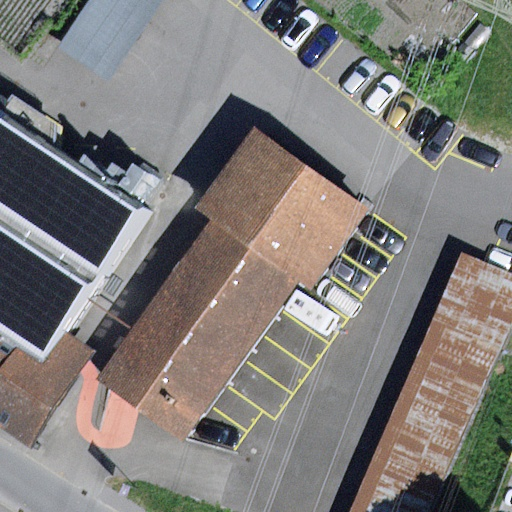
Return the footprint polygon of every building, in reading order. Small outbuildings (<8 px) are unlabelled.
[(166,0),(92,0),(59,50),(109,84),(166,0)] [(0,432),(29,452),(92,353),(62,334),(139,210),(5,121),(7,114),(0,109),(0,432)] [(194,213),(211,225),(296,285),(310,295),(369,211),(253,130),(194,213)] [(211,225),(208,225),(99,383),(186,443),(296,285),(211,225)] [(511,273),(460,253),(355,511),(433,511),(499,348),(511,315),(511,273)] [(511,315),(499,348),(511,353),(511,315)]
